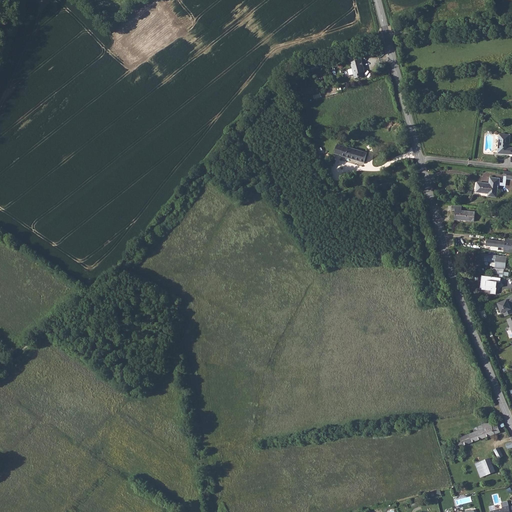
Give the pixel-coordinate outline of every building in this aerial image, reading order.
[(359,54),(350,56),(353,65),(349,67),(348,68),(349,72),(350,72),(354,71),(355,75),(362,73),(361,70),(363,69),(359,54)] [(499,134),(498,153),(510,154),(511,154),(511,147),(510,147),(511,135),(499,134)] [(342,156),(364,163),(367,153),(337,144),(335,153),(342,155),(342,156)] [(488,196),(497,197),(499,185),(506,186),(507,179),(511,179),(511,172),(505,171),(503,183),(500,183),(500,179),(490,178),(489,184),(477,182),(476,192),(488,194),(488,196)] [(462,211),(462,206),(452,205),(452,210),(455,210),(455,220),(475,221),(475,212),(462,211)] [(504,252),(511,252),(511,239),(506,238),(505,242),(487,240),(486,246),(504,248),(504,252)] [(500,267),(500,268),(505,269),(505,268),(506,268),(506,267),(506,263),(507,257),(481,253),(480,261),(491,262),(490,266),(496,267),(500,267)] [(495,277),(482,276),(481,289),(491,291),(491,293),(496,294),(498,282),(501,283),(501,278),(495,277)] [(511,296),(507,298),(507,300),(498,303),(498,305),(499,308),(500,309),(502,313),(504,312),(505,316),(511,313),(511,308),(511,309),(510,305),(511,303),(511,296)] [(505,426),(503,422),(492,426),(491,422),(485,423),(485,422),(484,421),(483,421),(483,422),(482,422),(482,424),(482,425),(473,428),(475,432),(460,438),(461,440),(455,442),(456,446),(463,444),(463,445),(501,432),(499,428),(505,426)] [(499,448),(494,450),(498,458),(503,456),(499,448)] [(490,458),(476,464),(481,477),(495,471),(490,458)]
